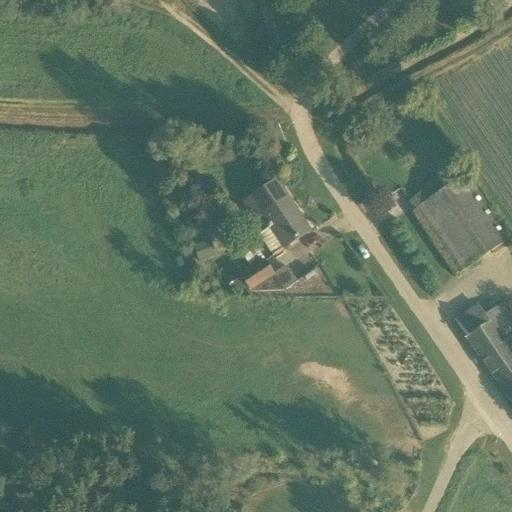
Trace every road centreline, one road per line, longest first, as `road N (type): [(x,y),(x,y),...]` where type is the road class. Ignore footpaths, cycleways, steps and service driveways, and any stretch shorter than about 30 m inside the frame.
road 1 (unclassified): [(488,410),(305,140),(300,111),(317,74),(398,0)]
road 2 (track): [(511,28),(305,140)]
road 3 (track): [(147,0),(172,9),(300,111)]
road 4 (unclassified): [(429,511),(467,426),(488,410)]
